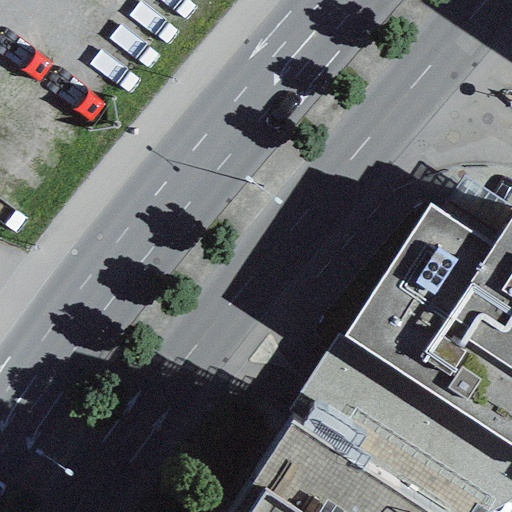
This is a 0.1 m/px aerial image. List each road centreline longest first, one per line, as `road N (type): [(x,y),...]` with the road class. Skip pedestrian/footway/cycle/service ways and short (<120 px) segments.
road 1 (secondary): [(73,511),(185,356),(487,0)]
road 2 (secondary): [(359,0),(109,294),(0,451)]
